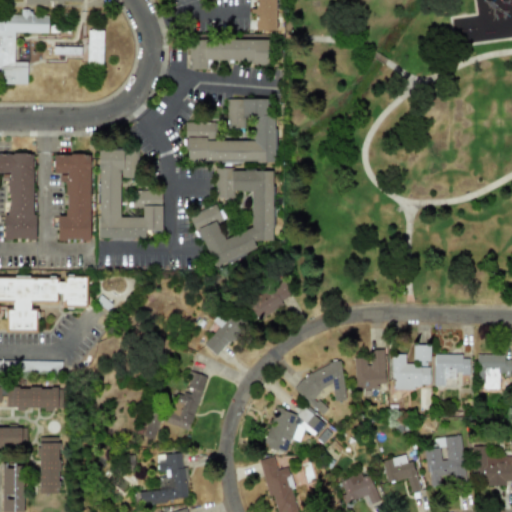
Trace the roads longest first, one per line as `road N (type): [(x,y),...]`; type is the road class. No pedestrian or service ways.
road 1 (residential): [(234,511),(225,460),(230,421),(257,368),(287,341),(342,318),(511,317)]
road 2 (residential): [(0,119),(96,122),(134,103),(150,76),(153,45),(133,0)]
